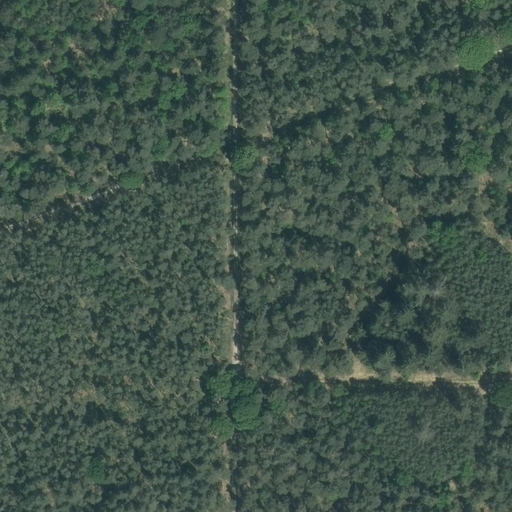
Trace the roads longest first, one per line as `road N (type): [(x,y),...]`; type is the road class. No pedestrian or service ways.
road 1 (track): [(236,511),(236,0)]
road 2 (track): [(424,78),(132,183)]
road 3 (track): [(511,380),(237,373)]
road 4 (track): [(132,183),(0,231)]
